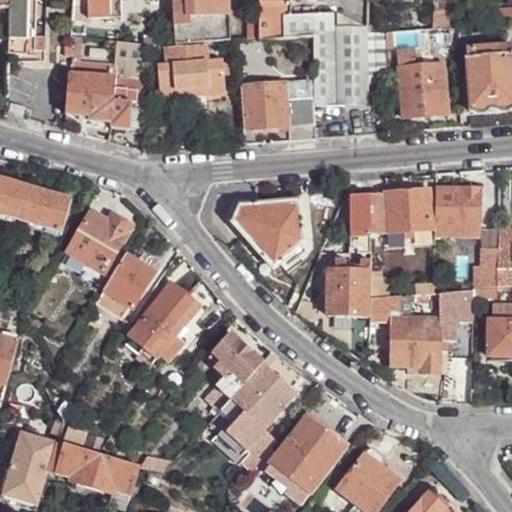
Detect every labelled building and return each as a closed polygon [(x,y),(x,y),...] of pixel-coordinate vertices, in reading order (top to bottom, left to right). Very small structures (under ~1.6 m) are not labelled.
[(9,0),(0,0),(0,10),(9,10),(9,0)] [(9,0),(9,10),(8,44),(8,59),(26,59),(27,0),(9,0)] [(120,20),(119,0),(87,0),(88,1),(89,21),(120,20)] [(173,0),(175,17),(219,15),(217,0),(173,0)] [(228,0),(217,0),(219,15),(229,15),(228,0)] [(284,3),(259,2),(258,45),(315,39),(315,17),(291,20),(291,2),(284,3)] [(487,30),(511,28),(511,8),(486,10),(487,30)] [(9,10),(0,10),(0,43),(8,44),(9,10)] [(442,13),(434,13),(434,32),(447,31),(448,13),(442,13)] [(219,15),(175,17),(176,41),(176,43),(230,39),(229,15),(219,15)] [(315,17),(315,39),(315,66),(314,86),(315,98),(314,107),(338,107),(365,107),(365,87),(385,87),(386,33),(366,35),(336,38),(335,15),(315,17)] [(144,45),(142,52),(141,55),(165,53),(177,52),(176,43),(176,41),(144,45)] [(119,47),(118,71),(70,66),(70,68),(69,76),(117,81),(115,104),(132,106),(133,84),(142,85),(141,55),(142,52),(119,47)] [(469,76),(511,71),(511,47),(468,50),(469,59),(465,59),(468,85),(469,85),(469,76)] [(71,48),(64,48),(63,59),(71,59),(71,48)] [(206,49),(177,52),(165,53),(167,72),(158,73),(161,107),(180,105),(179,98),(205,96),(205,102),(225,100),(222,67),(207,68),(206,49)] [(416,53),(398,54),(403,121),(448,118),(444,67),(418,69),(416,53)] [(256,54),(239,56),(240,70),(257,70),(256,54)] [(511,71),(469,76),(469,85),(468,85),(467,85),(470,113),(475,112),(478,114),(485,115),(490,111),(497,111),(501,113),(508,113),(511,110),(511,71)] [(117,81),(69,76),(67,117),(89,120),(89,123),(112,126),(112,130),(130,132),(133,106),(132,106),(115,104),(117,81)] [(315,140),(315,125),(314,107),(315,98),(314,86),(296,86),(296,100),(288,100),(286,85),(241,89),(244,131),(287,128),(288,142),(297,142),(315,140)] [(180,105),(205,102),(205,96),(179,98),(180,105)] [(22,107),(6,107),(6,116),(21,120),(22,107)] [(0,217),(21,224),(31,190),(0,180),(0,217)] [(31,190),(21,224),(61,235),(71,202),(31,190)] [(436,196),(435,227),(481,227),(482,192),(460,192),(460,195),(436,196)] [(368,232),(368,236),(429,232),(428,193),(367,197),(368,232)] [(348,231),(368,232),(367,197),(349,199),(348,231)] [(486,225),(499,224),(499,199),(487,199),(486,225)] [(305,247),(301,203),(257,206),(239,207),(233,223),(245,238),(274,272),(305,247)] [(68,253),(104,274),(132,227),(116,218),(112,224),(92,212),(68,253)] [(351,255),(368,256),(368,236),(368,232),(348,231),(348,249),(340,249),(340,259),(351,259),(351,255)] [(511,244),(498,244),(498,251),(498,269),(511,268),(511,244)] [(489,271),(489,251),(483,251),(483,289),(498,288),(498,271),(489,271)] [(489,271),(498,271),(498,269),(498,251),(489,251),(489,271)] [(97,286),(104,274),(68,253),(61,265),(97,286)] [(126,255),(104,291),(132,310),(154,273),(126,255)] [(331,273),(367,273),(368,264),(356,263),(356,269),(341,269),(342,263),(331,264),(331,273)] [(498,288),(511,286),(511,268),(498,269),(498,271),(498,288)] [(368,319),(368,300),(367,282),(367,273),(331,273),(325,273),(325,318),(368,319)] [(368,300),(385,298),(384,281),(367,282),(368,300)] [(434,294),(435,294),(435,285),(435,283),(412,284),(413,284),(413,296),(434,294)] [(444,293),(450,293),(449,284),(435,285),(435,294),(444,293)] [(165,350),(177,335),(200,308),(173,285),(131,338),(133,340),(157,359),(165,350)] [(499,300),(498,288),(483,289),(475,290),(475,299),(499,300)] [(475,299),(475,290),(459,292),(459,316),(474,316),(475,299)] [(104,291),(96,306),(123,324),(132,310),(104,291)] [(459,316),(459,292),(450,293),(444,293),(442,320),(442,341),(451,342),(459,342),(459,316)] [(434,305),(434,294),(413,296),(401,297),(401,319),(409,319),(409,305),(434,305)] [(401,319),(401,297),(385,298),(368,300),(368,319),(368,321),(393,321),(393,319),(401,319)] [(501,322),(511,322),(511,309),(501,309),(501,322)] [(409,319),(401,319),(393,319),(393,321),(393,362),(399,368),(410,368),(425,369),(425,375),(442,375),(442,351),(442,341),(442,320),(409,319)] [(511,357),(511,322),(501,322),(490,322),(488,357),(511,357)] [(184,342),(177,335),(165,350),(172,357),(184,342)] [(220,363),(244,384),(262,364),(230,336),(212,356),(220,363)] [(0,385),(6,387),(17,344),(0,340),(0,385)] [(147,371),(157,359),(133,340),(128,347),(139,357),(135,361),(147,371)] [(451,342),(442,341),(442,351),(450,352),(451,342)] [(206,401),(219,412),(224,406),(230,399),(241,388),(244,384),(220,363),(213,372),(223,381),(206,401)] [(241,388),(230,399),(264,429),(296,394),(262,364),(244,384),(241,388)] [(230,399),(224,406),(256,438),(264,429),(230,399)] [(272,469),(309,496),(346,447),(307,418),(269,466),(272,469)] [(0,500),(37,511),(38,508),(48,473),(55,446),(19,437),(0,500)] [(55,446),(48,473),(61,477),(62,475),(75,478),(73,483),(116,495),(117,490),(131,494),(139,467),(120,462),(56,444),(55,446)] [(338,492),(356,506),(363,511),(377,511),(400,482),(395,478),(382,468),(384,464),(367,452),(338,492)] [(146,469),(149,470),(164,474),(169,469),(154,460),(146,469)] [(305,501),(309,496),(272,469),(269,473),(292,492),(305,501)] [(48,473),(38,508),(49,511),(55,511),(63,483),(59,482),(61,477),(48,473)] [(159,506),(161,493),(145,486),(142,502),(159,506)] [(129,506),(131,494),(117,490),(116,495),(114,502),(129,506)] [(441,511),(445,509),(438,504),(428,494),(412,511),(441,511)]
